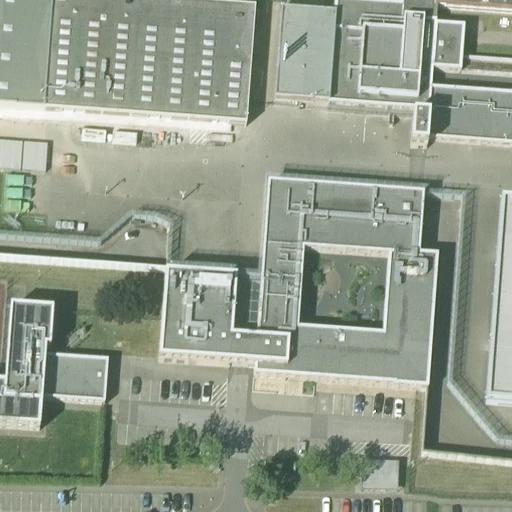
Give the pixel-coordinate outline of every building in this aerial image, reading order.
[(0,0),(0,111),(42,114),(50,0),(0,0)] [(254,12),(89,0),(50,0),(42,114),(245,129),(254,12)] [(401,0),(400,23),(433,26),(434,10),(435,0),(401,0)] [(511,0),(435,0),(434,10),(511,15),(511,0)] [(333,18),(400,23),(401,9),(334,4),(333,18)] [(333,18),(280,14),(273,103),(326,107),(333,18)] [(400,23),(333,18),(326,107),(412,114),(412,120),(426,121),(428,93),(429,75),(433,26),(400,23)] [(465,29),(433,26),(429,75),(460,78),(465,29)] [(511,64),(462,61),(461,76),(511,79),(511,64)] [(511,98),(428,93),(426,121),(425,143),(511,149),(511,98)] [(426,121),(412,120),(411,142),(425,143),(426,121)] [(0,172),(45,175),(46,149),(0,146),(0,172)] [(406,197),(267,187),(259,289),(299,291),(301,253),(387,260),(416,262),(416,260),(420,199),(406,197)] [(511,408),(511,202),(503,202),(487,406),(511,408)] [(299,291),(259,289),(256,332),(253,371),(253,380),(392,390),(392,391),(425,393),(434,262),(416,260),(416,262),(387,260),(381,340),(295,334),(299,291)] [(234,284),(164,279),(158,363),(228,369),(231,330),(234,284)] [(51,315),(9,312),(4,386),(3,406),(40,408),(40,402),(43,361),(43,351),(49,351),(51,315)] [(256,332),(231,330),(228,369),(253,371),(256,332)] [(105,364),(43,361),(40,402),(103,406),(105,364)] [(3,406),(4,386),(0,385),(0,429),(38,432),(40,408),(3,406)] [(366,464),(365,491),(399,491),(399,464),(366,464)]
